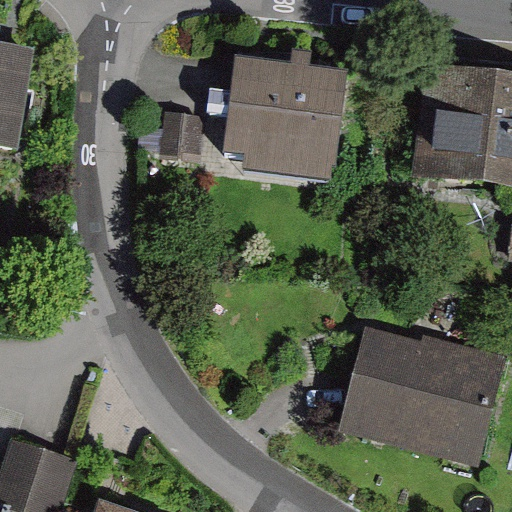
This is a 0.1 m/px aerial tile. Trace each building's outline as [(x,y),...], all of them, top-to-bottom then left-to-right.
[(0,163),(31,168),(45,66),(0,59),(0,163)] [(357,81),(254,64),(237,174),(339,190),(357,81)] [(511,90),(438,78),(420,186),(511,201),(511,90)] [(0,266),(0,310),(4,311),(12,268),(0,266)] [(367,337),(339,445),(478,480),(507,366),(425,345),(423,351),(367,337)] [(0,506),(0,511),(69,511),(83,468),(18,448),(0,506)]
